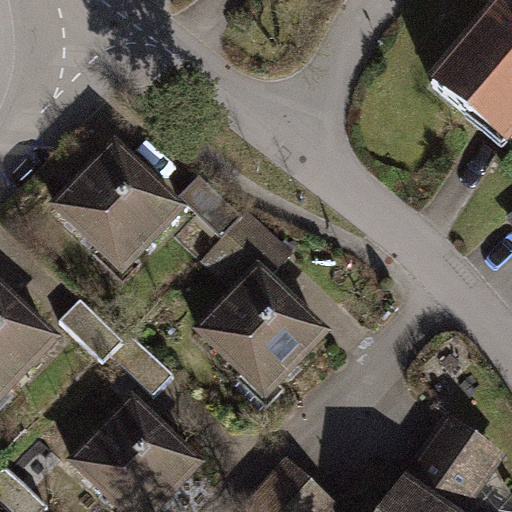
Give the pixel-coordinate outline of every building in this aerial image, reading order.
[(511,0),(509,0),(432,92),(511,158),(511,0)] [(199,227),(120,154),(61,219),(139,291),(199,227)] [(249,226),(205,187),(187,207),(230,246),(249,226)] [(296,260),(252,221),(249,226),(230,246),(209,269),(236,293),(261,265),(278,280),(296,260)] [(340,344),(261,275),(202,342),(281,411),(340,344)] [(82,360),(0,283),(0,410),(19,428),(82,360)] [(131,348),(87,309),(69,329),(113,368),(117,364),(131,348)] [(178,382),(135,344),(131,348),(117,364),(160,403),(178,382)] [(183,511),(214,478),(137,408),(74,478),(111,511),(183,511)] [(480,511),(511,462),(511,459),(451,422),(394,511),(480,511)] [(335,511),(343,502),(293,462),(255,509),(259,511),(335,511)] [(47,511),(7,476),(3,481),(0,484),(0,506),(6,511),(47,511)]
